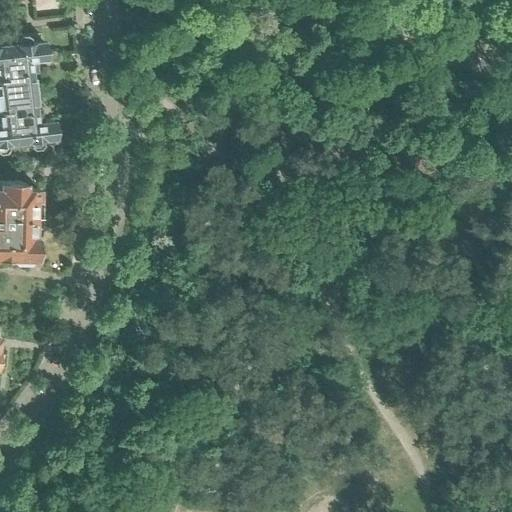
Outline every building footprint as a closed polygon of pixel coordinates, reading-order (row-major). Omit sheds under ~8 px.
[(0,60),(31,57),(31,59),(41,57),(39,39),(38,39),(38,33),(26,34),(24,32),(13,33),(9,39),(0,39),(0,60)] [(0,92),(32,90),(31,80),(28,77),(27,77),(26,70),(32,70),(31,59),(31,57),(0,60),(0,92)] [(0,124),(38,120),(37,109),(31,110),(30,103),(31,103),(34,99),(32,90),(0,92),(0,124)] [(49,119),(38,120),(0,124),(0,149),(3,146),(21,144),(25,148),(35,147),(38,144),(38,139),(51,137),(49,119)] [(0,216),(39,218),(40,202),(37,199),(37,188),(20,188),(20,181),(0,180),(0,216)] [(39,218),(0,216),(0,256),(6,256),(6,260),(8,262),(26,262),(27,261),(27,258),(31,258),(32,236),(36,237),(39,234),(39,218)]
